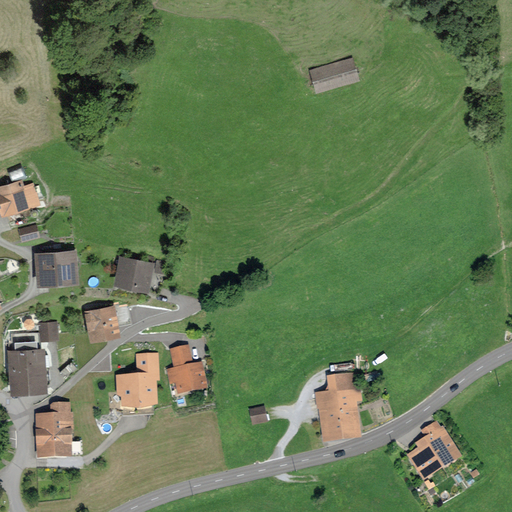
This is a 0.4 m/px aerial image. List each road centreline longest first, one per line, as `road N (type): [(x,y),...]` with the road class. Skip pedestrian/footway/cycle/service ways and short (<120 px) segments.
road 1 (primary): [(511,351),(369,441),(175,491),(125,511)]
road 2 (unclassified): [(19,511),(13,477),(23,431),(0,397)]
